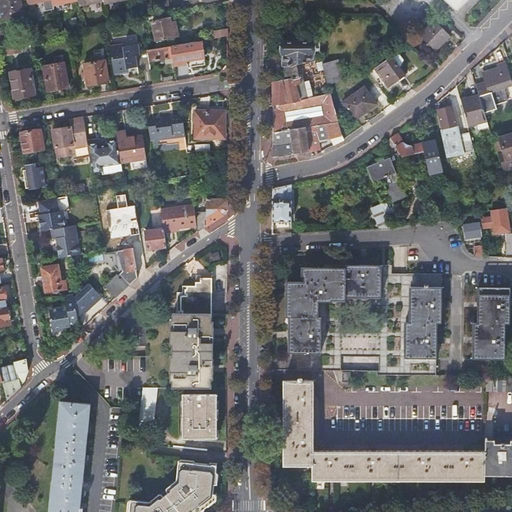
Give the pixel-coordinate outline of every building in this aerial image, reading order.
[(24,18),(20,0),(0,0),(0,2),(3,18),(12,16),(13,21),(24,18)] [(446,0),(457,11),(467,0),(446,0)] [(170,46),(175,45),(170,17),(151,21),(157,48),(170,46)] [(419,36),(434,50),(449,34),(433,20),(419,36)] [(215,38),(228,35),(228,27),(214,30),(215,38)] [(308,61),(311,60),(311,42),(282,41),(282,64),(284,64),(284,79),(298,77),(295,64),(308,61)] [(173,62),(174,65),(187,63),(187,59),(196,58),(193,42),(175,45),(170,46),(173,62)] [(20,43),(8,45),(10,54),(21,51),(20,43)] [(109,45),(114,73),(127,71),(126,68),(137,67),(137,66),(135,56),(139,55),(137,44),(122,46),(122,43),(109,45)] [(165,64),(173,62),(170,46),(157,48),(147,50),(149,61),(164,58),(165,64)] [(94,53),(95,62),(105,60),(103,51),(94,53)] [(390,56),(375,67),(388,86),(404,74),(398,67),(401,65),(402,60),(397,52),(390,56)] [(105,60),(95,62),(83,64),(85,72),(86,79),(87,85),(109,81),(105,60)] [(327,83),(342,79),(337,60),(322,63),(327,83)] [(271,105),(299,100),(296,87),(303,85),(301,76),(305,75),(303,67),(309,65),(308,61),(295,64),(298,77),(284,79),(272,82),(271,105)] [(68,87),(64,63),(43,66),(47,91),(68,87)] [(497,66),(498,68),(501,77),(508,74),(505,64),(497,66)] [(498,68),(483,73),(486,81),(475,85),(478,95),(484,113),(496,109),(495,105),(507,101),(503,88),(511,85),(508,74),(501,77),(498,68)] [(35,95),(31,69),(10,73),(14,98),(35,95)] [(153,84),(174,81),(173,76),(162,78),(162,75),(159,75),(158,70),(151,71),(153,84)] [(363,87),(342,102),(354,120),(376,104),(363,87)] [(332,138),(342,136),(330,93),(322,94),(299,100),(271,105),(271,156),(293,153),(316,149),(316,150),(320,150),(318,141),(332,138)] [(467,126),(486,121),(478,95),(460,100),(467,126)] [(437,110),(442,130),(456,126),(452,106),(437,110)] [(225,138),(225,111),(195,111),(195,138),(225,138)] [(147,120),(150,139),(154,139),(155,151),(179,149),(178,143),(186,142),(182,115),(170,117),(169,112),(162,113),(162,118),(147,120)] [(74,149),(88,147),(87,144),(83,117),(69,119),(70,127),(59,129),(52,130),(57,158),(75,155),(74,149)] [(43,149),(40,129),(21,133),(24,152),(43,149)] [(121,161),(121,163),(145,159),(142,135),(126,137),(124,130),(116,131),(121,161)] [(396,133),(389,137),(401,157),(411,154),(424,151),(422,143),(411,146),(402,143),(396,133)] [(463,152),(473,150),(469,133),(459,135),(463,152)] [(502,168),(511,165),(511,158),(511,133),(498,138),(503,152),(497,154),(502,168)] [(333,145),(343,140),(342,136),(332,138),(333,145)] [(98,143),(87,144),(88,147),(92,171),(102,170),(102,174),(122,171),(121,163),(121,161),(117,139),(106,141),(107,145),(98,146),(98,143)] [(424,151),(428,169),(428,173),(443,170),(435,141),(422,143),(424,151)] [(399,181),(388,155),(377,160),(378,164),(367,169),(372,181),(384,176),(389,190),(388,192),(391,201),(404,196),(399,181)] [(38,162),(24,164),(25,170),(22,170),(25,188),(44,185),(41,167),(39,168),(38,162)] [(428,169),(408,178),(413,190),(431,182),(428,173),(428,169)] [(291,222),(291,184),(271,189),(272,222),(291,222)] [(110,205),(108,195),(100,196),(102,207),(110,205)] [(41,230),(50,229),(66,226),(64,210),(69,209),(66,196),(58,197),(38,201),(40,213),(41,219),(38,219),(41,230)] [(227,208),(227,198),(207,199),(206,226),(223,215),(227,208)] [(163,224),(163,227),(164,232),(173,231),(173,229),(178,228),(196,226),(194,211),(193,205),(161,209),(163,224)] [(379,228),(390,228),(381,205),(372,208),(379,228)] [(161,209),(161,208),(150,209),(152,225),(163,224),(161,209)] [(509,223),(507,208),(490,211),(491,216),(480,217),(482,227),(492,226),(493,233),(510,231),(509,223)] [(203,213),(194,211),(196,226),(196,232),(204,227),(203,213)] [(481,240),(478,223),(464,226),(459,228),(462,238),(466,238),(467,243),(481,240)] [(57,258),(68,256),(80,254),(75,225),(66,226),(50,229),(52,239),(56,238),(56,239),(57,239),(58,244),(57,244),(57,245),(55,247),(57,258)] [(163,246),(164,255),(167,253),(164,232),(163,227),(145,230),(147,248),(163,246)] [(486,255),(484,245),(474,247),(475,255),(486,255)] [(132,281),(133,282),(138,277),(137,272),(135,257),(133,247),(124,249),(117,250),(118,255),(119,257),(119,260),(120,262),(120,263),(121,264),(121,266),(121,267),(122,268),(123,269),(123,270),(121,273),(121,272),(119,274),(117,273),(127,285),(132,281)] [(137,272),(138,277),(146,269),(143,256),(135,257),(137,272)] [(61,280),(58,264),(42,267),(45,292),(67,288),(65,280),(61,280)] [(381,265),(366,265),(360,265),(346,265),(346,268),(301,268),(302,276),(304,276),(304,282),(287,282),(287,317),(290,317),(290,353),(321,353),(321,318),(318,318),(318,301),(331,301),(331,299),(346,299),(346,296),(381,296),(381,265)] [(117,273),(112,278),(122,290),(127,285),(117,273)] [(406,322),(405,375),(436,375),(436,358),(437,358),(437,343),(437,337),(437,323),(443,323),(443,308),(443,302),(443,287),(442,287),(442,273),(418,274),(418,287),(410,287),(410,322),(406,322)] [(176,292),(176,313),(186,313),(204,300),(211,300),(211,277),(195,277),(195,286),(182,285),(182,292),(176,292)] [(112,278),(104,284),(115,296),(122,290),(112,278)] [(85,285),(74,295),(77,318),(79,331),(84,327),(82,323),(84,323),(82,308),(84,307),(86,309),(97,298),(96,297),(99,294),(93,288),(90,291),(85,285)] [(510,287),(479,287),(479,322),(475,322),(474,358),(505,358),(506,324),(510,324),(510,287)] [(74,295),(73,293),(64,295),(66,306),(48,309),(52,332),(63,330),(63,328),(70,326),(70,325),(73,324),(72,319),(77,318),(74,295)] [(186,313),(211,313),(211,300),(204,300),(186,313)] [(0,326),(10,325),(7,309),(0,310),(0,326)] [(171,387),(211,387),(211,313),(186,313),(176,313),(172,312),(171,387)] [(147,345),(149,321),(134,320),(132,344),(147,345)] [(351,360),(351,354),(346,354),(346,369),(359,368),(359,360),(351,360)] [(14,363),(0,367),(0,374),(2,381),(7,399),(21,386),(20,384),(24,381),(26,373),(27,372),(27,371),(27,370),(25,359),(13,362),(14,363)] [(350,371),(342,371),(342,382),(350,381),(350,371)] [(486,391),(511,391),(511,376),(486,376),(486,391)] [(485,480),(485,475),(485,451),(313,450),(313,380),(302,380),(302,378),(298,378),(298,379),(284,379),(284,465),(313,465),(313,479),(485,480)] [(140,409),(138,429),(152,430),(157,387),(153,387),(142,387),(140,409)] [(75,400),(88,400),(88,391),(75,391),(75,400)] [(216,437),(216,393),(182,393),(182,437),(195,437),(195,439),(203,439),(203,437),(216,437)] [(80,507),(90,403),(59,400),(48,511),(79,511),(80,511),(82,511),(83,507),(80,507)] [(485,475),(511,475),(511,439),(487,439),(487,437),(485,437),(485,451),(485,475)] [(0,462),(2,464),(8,458),(0,451),(0,462)] [(166,490),(168,493),(174,488),(174,486),(179,482),(180,470),(182,469),(182,462),(193,462),(194,460),(180,458),(178,461),(176,481),(166,488),(166,490)] [(192,511),(201,505),(212,496),(213,484),(213,483),(211,481),(212,473),(210,471),(211,464),(209,464),(193,462),(182,462),(182,469),(180,470),(179,482),(174,486),(174,488),(168,493),(163,496),(157,502),(154,501),(149,505),(138,504),(136,506),(129,505),(128,511),(192,511)] [(213,483),(213,484),(216,484),(217,474),(215,471),(216,463),(209,462),(209,464),(211,464),(210,471),(212,473),(211,481),(213,483)] [(126,511),(128,511),(129,505),(136,506),(138,504),(149,505),(154,501),(157,502),(163,496),(161,494),(159,494),(149,502),(130,500),(127,502),(126,511)]
